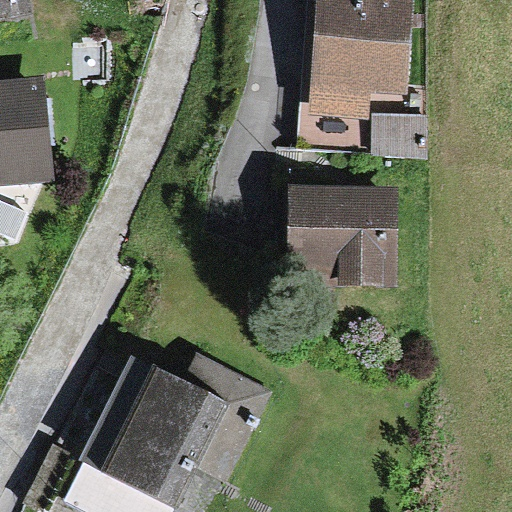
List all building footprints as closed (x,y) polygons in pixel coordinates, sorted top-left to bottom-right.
[(25,0),(0,0),(0,20),(29,15),(25,0)] [(413,7),(315,1),(309,95),(407,102),(413,7)] [(44,88),(0,92),(0,190),(54,184),(44,88)] [(399,193),(287,192),(286,271),(338,272),(338,286),(398,286),(399,193)] [(188,511),(231,411),(150,378),(102,492),(149,511),(188,511)]
